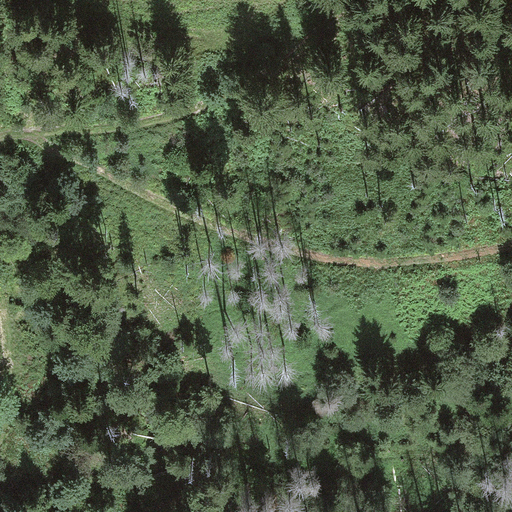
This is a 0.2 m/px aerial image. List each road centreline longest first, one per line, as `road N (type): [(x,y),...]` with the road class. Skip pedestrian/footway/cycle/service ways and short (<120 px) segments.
road 1 (track): [(9,136),(305,253),(375,258),(511,248)]
road 2 (track): [(0,137),(158,121),(204,105),(290,59),(359,0)]
road 3 (track): [(0,454),(11,335),(0,271)]
